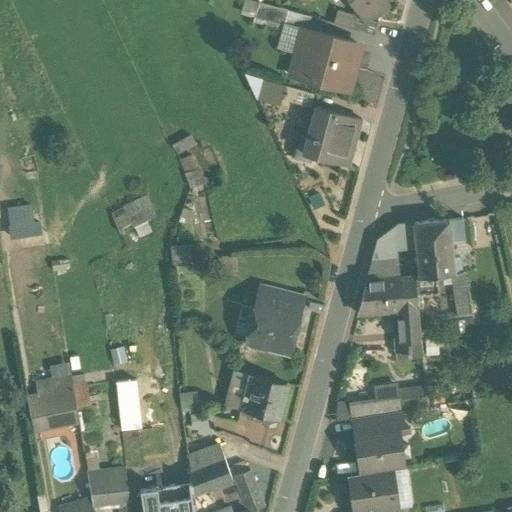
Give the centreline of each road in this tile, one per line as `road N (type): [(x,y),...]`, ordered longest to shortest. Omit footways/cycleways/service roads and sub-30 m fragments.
road 1 (residential): [(366,211),(285,511)]
road 2 (residential): [(423,0),(366,211)]
road 3 (residential): [(511,194),(384,216),(366,211)]
